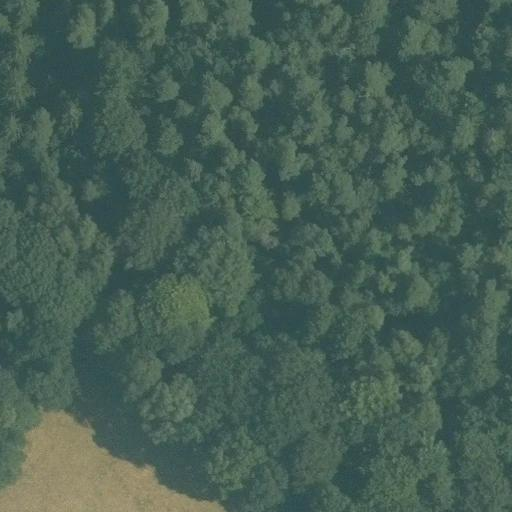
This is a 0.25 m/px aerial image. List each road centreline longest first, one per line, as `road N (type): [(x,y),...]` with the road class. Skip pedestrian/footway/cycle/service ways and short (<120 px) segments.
road 1 (track): [(59,0),(222,310),(238,379)]
road 2 (track): [(238,379),(0,242)]
road 3 (track): [(416,511),(238,379)]
